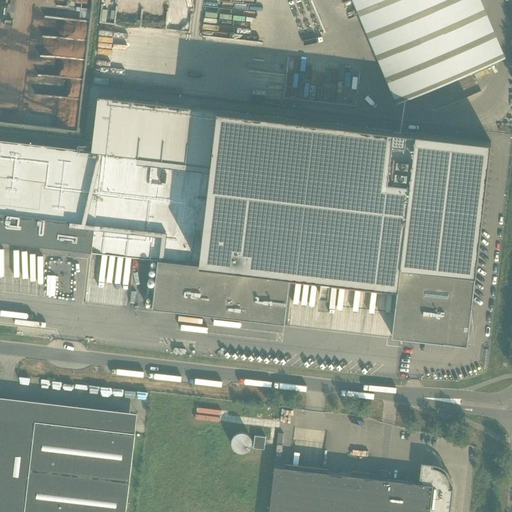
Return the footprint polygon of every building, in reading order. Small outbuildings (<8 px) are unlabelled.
[(362,0),(404,97),(485,62),(495,58),(495,59),(496,58),(496,56),(495,57),(471,0),(362,0)] [(0,241),(158,260),(152,309),(284,324),(290,276),(320,279),(319,294),(329,295),(331,281),(398,288),(392,337),(458,344),(459,344),(466,345),(467,337),(468,336),(491,142),(217,110),(98,96),(92,151),(0,140),(0,241)] [(24,511),(125,511),(135,433),(35,421),(24,511)] [(255,436),(253,448),(264,449),(265,437),(255,436)] [(153,452),(146,511),(268,511),(274,466),(153,452)] [(268,511),(450,511),(453,489),(449,489),(449,484),(448,479),(445,475),(442,472),(438,469),(433,468),(433,465),(421,463),(419,479),(421,480),(421,483),(274,466),(268,511)]
